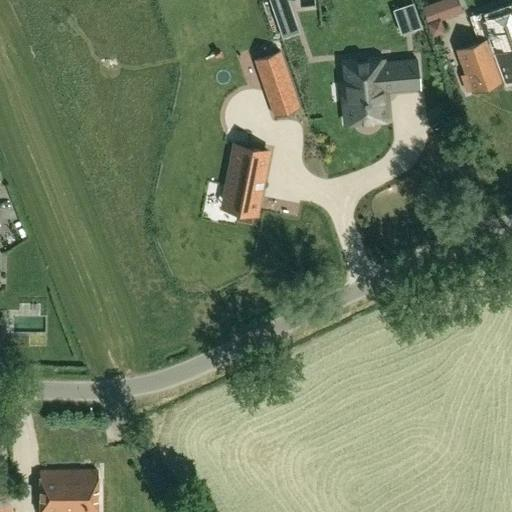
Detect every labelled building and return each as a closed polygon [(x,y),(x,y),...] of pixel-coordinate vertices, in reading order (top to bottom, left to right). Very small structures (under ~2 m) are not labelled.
[(271,0),(274,8),(287,4),(286,0),(271,0)] [(392,9),(401,33),(420,26),(411,2),(392,9)] [(471,92),(511,77),(511,11),(481,22),(487,40),(456,50),(465,76),(461,77),(466,92),(470,91),(471,92)] [(426,24),(430,36),(442,32),(438,20),(426,24)] [(346,82),(342,82),(344,102),(346,123),(388,119),(385,91),(419,88),(416,59),(382,62),(382,60),(344,63),(346,82)] [(265,99),(252,73),(240,79),(245,89),(233,95),(241,111),(265,99)] [(209,105),(211,93),(185,90),(184,101),(209,105)] [(466,109),(462,98),(454,101),(458,112),(466,109)] [(228,198),(255,205),(269,144),(236,136),(226,178),(233,179),(228,198)] [(292,160),(282,221),(393,239),(398,203),(363,197),(367,173),(292,160)] [(187,207),(150,200),(126,324),(164,331),(187,207)] [(204,267),(203,308),(225,308),(226,268),(204,267)] [(41,471),(41,511),(97,511),(97,470),(41,471)]
